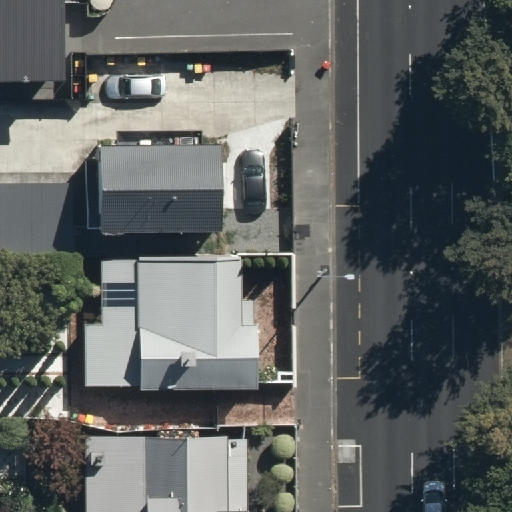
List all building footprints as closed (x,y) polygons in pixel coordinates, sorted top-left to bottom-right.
[(60,0),(0,0),(0,73),(61,73),(60,0)] [(160,68),(88,71),(89,101),(161,99),(160,68)] [(221,149),(94,149),(95,236),(221,235),(221,149)] [(67,190),(0,189),(0,257),(66,258),(67,190)] [(238,258),(104,259),(104,322),(80,322),(81,389),(258,387),(258,297),(238,298),(238,258)] [(246,511),(246,432),(86,433),(86,511),(246,511)]
